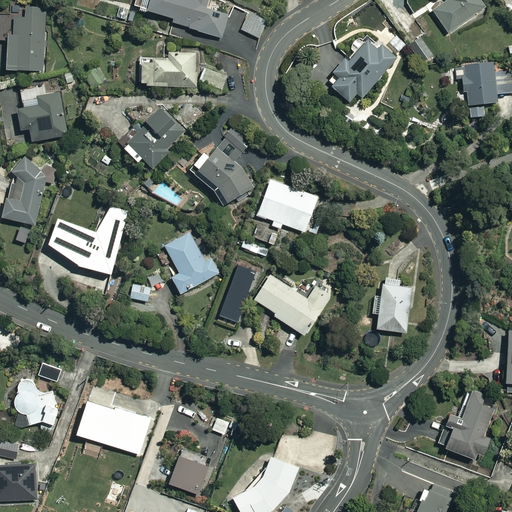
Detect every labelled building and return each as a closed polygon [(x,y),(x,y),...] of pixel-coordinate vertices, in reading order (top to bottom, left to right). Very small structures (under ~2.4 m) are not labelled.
[(222,16),(223,12),(211,0),(199,0),(199,1),(195,0),(139,0),(137,10),(143,12),(142,16),(149,18),(150,16),(176,23),(175,27),(223,40),(229,18),(222,16)] [(378,0),(427,71),(448,57),(431,32),(425,36),(401,0),(378,0)] [(487,8),(481,0),(448,0),(450,3),(434,14),(450,35),(487,8)] [(11,39),(10,74),(45,76),(48,10),(28,9),(28,22),(17,21),(16,39),(11,39)] [(266,21),(248,14),(241,32),(259,39),(266,21)] [(336,88),(334,90),(356,107),(363,99),(366,101),(399,58),(385,48),(380,54),(368,45),(353,65),(348,61),(330,84),(336,88)] [(168,60),(139,61),(140,71),(141,71),(142,92),(196,91),(195,50),(168,50),(168,60)] [(511,70),(493,74),(491,60),(453,65),(454,76),(460,75),(462,90),(465,90),(469,116),(484,114),(482,104),(495,102),(493,91),(511,88),(511,70)] [(108,84),(99,69),(86,78),(96,92),(108,84)] [(229,78),(206,70),(202,84),(224,92),(229,78)] [(58,81),(23,88),(28,111),(20,112),(25,135),(33,133),(35,145),(70,137),(58,81)] [(185,135),(161,112),(145,130),(139,125),(119,146),(141,167),(145,163),(156,172),(172,155),(169,152),(185,135)] [(213,142),(205,136),(196,148),(203,154),(213,142)] [(207,156),(191,172),(217,195),(226,211),(257,190),(238,164),(244,156),(227,140),(212,160),(207,156)] [(47,187),(60,176),(51,166),(45,171),(25,158),(14,175),(5,222),(38,229),(47,187)] [(273,182),(261,221),(274,225),(273,228),(282,231),(283,228),(309,236),(321,197),(273,182)] [(182,197),(161,183),(154,193),(175,207),(182,197)] [(126,215),(109,210),(95,236),(56,225),(48,253),(79,272),(109,280),(126,215)] [(274,231),(260,226),(255,240),(269,245),(274,231)] [(208,264),(191,235),(167,249),(183,276),(174,281),(184,297),(222,275),(213,261),(208,264)] [(270,250),(246,239),(242,248),(266,259),(270,250)] [(257,274),(239,267),(221,320),(239,326),(257,274)] [(310,301),(272,278),(257,304),(278,316),(276,320),(307,338),(331,298),(317,290),(310,301)] [(403,282),(387,280),(385,299),(377,298),(374,317),(382,318),(380,333),(409,337),(415,291),(402,289),(403,282)] [(153,289),(135,285),(132,300),(150,304),(153,289)] [(511,329),(505,329),(501,380),(511,381),(511,329)] [(61,370),(44,365),(40,379),(57,384),(61,370)] [(56,431),(62,411),(57,410),(56,394),(40,394),(37,386),(34,383),(30,382),(25,382),(20,387),(19,392),(20,398),(17,403),(16,407),(17,413),(21,417),(30,417),(31,428),(42,428),(44,432),(48,435),(52,434),(56,431)] [(441,417),(439,423),(446,426),(438,444),(471,458),(474,451),(481,454),(494,422),(490,421),(494,410),(480,404),(484,395),(470,389),(456,423),(441,417)] [(133,413),(90,401),(81,432),(124,444),(133,413)] [(236,423),(220,417),(214,432),(230,438),(236,423)] [(21,444),(0,441),(0,440),(0,456),(19,460),(21,444)] [(108,459),(92,454),(87,470),(103,475),(108,459)] [(201,498),(211,470),(183,460),(173,488),(201,498)] [(273,511),(277,510),(290,495),(300,472),(275,461),(270,471),(266,469),(251,491),(235,501),(241,511),(273,511)] [(0,502),(38,502),(38,468),(24,468),(24,464),(11,464),(11,466),(0,465),(0,502)] [(99,511),(120,511),(129,487),(115,482),(113,490),(82,480),(74,504),(99,511)] [(441,511),(448,494),(420,483),(409,511),(441,511)]
